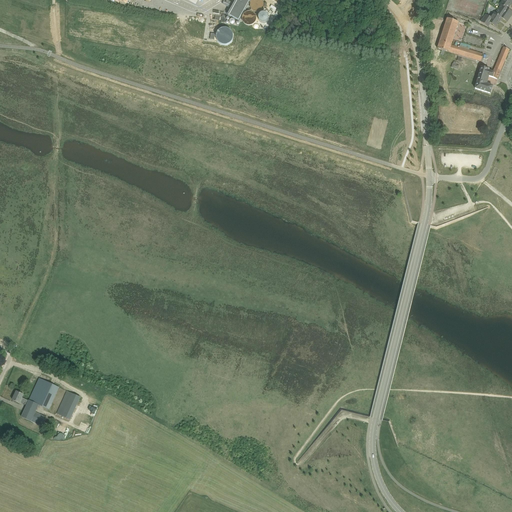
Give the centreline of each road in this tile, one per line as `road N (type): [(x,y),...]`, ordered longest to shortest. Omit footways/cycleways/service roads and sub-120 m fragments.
road 1 (tertiary): [(399,511),(375,472),(371,445),(425,224),(429,176)]
road 2 (tertiary): [(429,176),(417,46),(385,0)]
